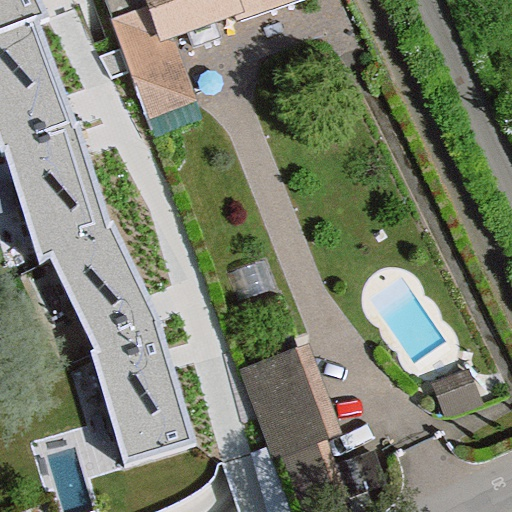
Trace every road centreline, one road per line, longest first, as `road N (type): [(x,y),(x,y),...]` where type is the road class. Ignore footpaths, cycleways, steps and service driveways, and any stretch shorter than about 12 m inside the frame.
road 1 (unknown): [(0,222),(52,250),(124,317),(251,511)]
road 2 (residential): [(422,0),(511,187)]
